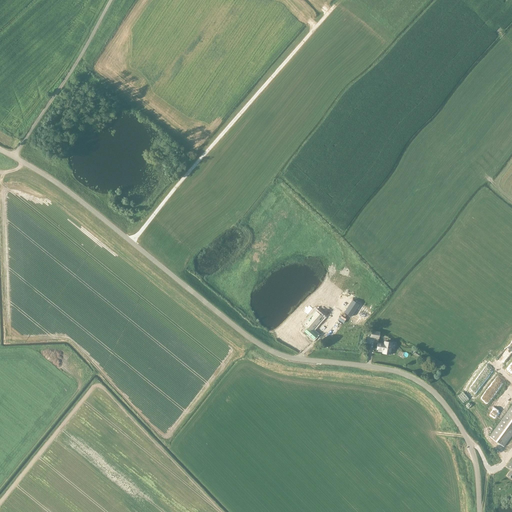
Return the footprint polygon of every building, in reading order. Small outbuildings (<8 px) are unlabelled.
[(340,294),(350,283),(342,277),(333,288),(340,294)] [(352,300),(347,307),(344,313),(351,317),(359,305),(352,300)] [(324,322),(313,313),(301,326),(304,329),(298,334),(309,343),(315,337),(312,334),(324,322)] [(327,334),(331,338),(341,330),(336,325),(327,334)] [(384,345),(378,344),(377,350),(383,351),(383,354),(390,355),(392,343),(385,342),(384,345)] [(475,410),(473,411),(476,417),(481,414),(474,400),(468,404),(470,409),(473,407),(475,410)] [(504,447),(511,435),(511,406),(490,437),(504,447)]
